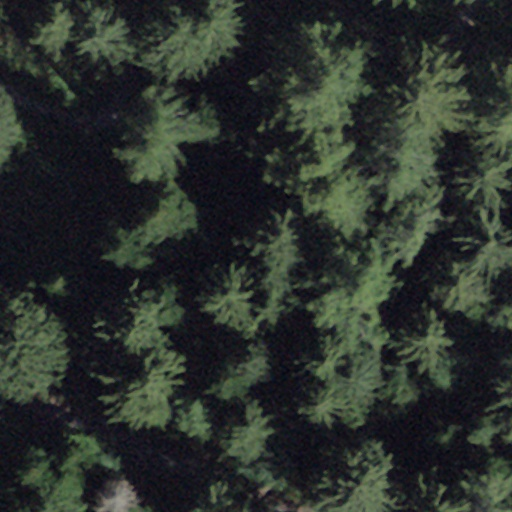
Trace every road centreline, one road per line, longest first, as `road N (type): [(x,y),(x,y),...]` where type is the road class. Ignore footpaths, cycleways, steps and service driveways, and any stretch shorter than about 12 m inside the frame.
road 1 (track): [(266,511),(111,428),(0,391)]
road 2 (track): [(0,90),(23,110),(75,117),(109,105),(150,0)]
road 3 (track): [(354,0),(437,23),(486,0)]
